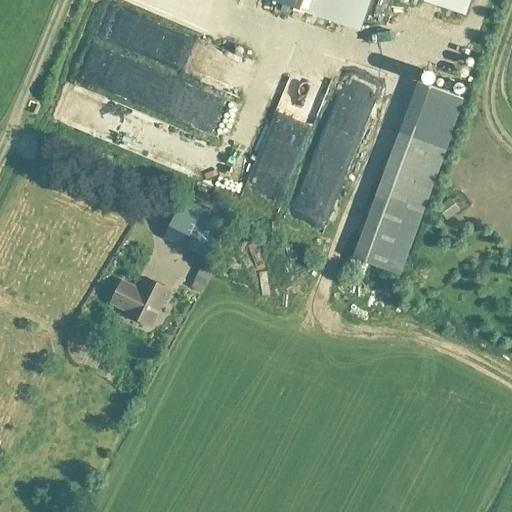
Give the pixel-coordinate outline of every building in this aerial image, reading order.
[(266,0),(358,31),(368,0),(266,0)] [(422,0),(466,15),(471,0),(422,0)] [(149,35),(210,55),(212,49),(224,53),(228,41),(230,41),(232,37),(208,29),(211,20),(173,7),(171,14),(158,9),(149,35)] [(460,99),(414,82),(352,259),(399,275),(460,99)] [(71,111),(105,122),(114,93),(80,83),(71,111)] [(344,192),(374,104),(343,94),(319,166),(317,165),(311,181),(344,192)] [(272,174),(286,148),(275,142),(261,168),(272,174)] [(208,260),(218,236),(227,219),(182,198),(174,215),(163,239),(208,260)] [(296,229),(302,215),(290,210),(283,224),(296,229)] [(111,304),(127,312),(126,315),(151,327),(170,290),(145,277),(139,288),(123,280),(111,304)]
